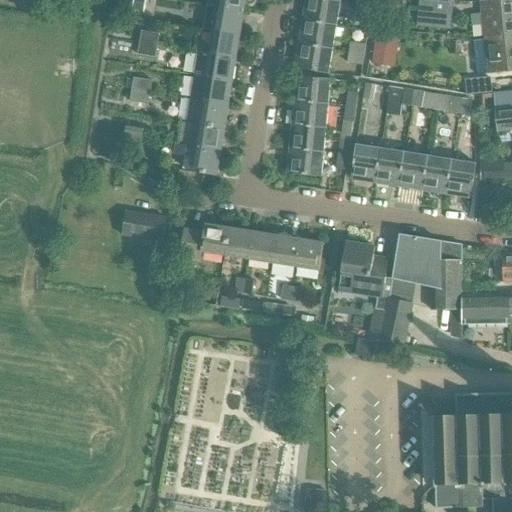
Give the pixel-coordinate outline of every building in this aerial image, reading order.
[(133,0),(132,10),(143,12),(145,0),(133,0)] [(208,0),(207,8),(244,14),(246,0),(208,0)] [(335,0),(305,0),(302,21),(338,27),(342,1),(335,0)] [(356,0),(354,17),(370,19),(373,0),(356,0)] [(418,0),(416,28),(451,32),(453,0),(418,0)] [(481,14),(471,15),(472,27),(482,26),(484,39),(511,36),(511,7),(511,0),(480,4),(481,14)] [(207,8),(203,31),(214,33),(240,37),(244,14),(207,8)] [(302,21),(298,43),(334,48),(338,27),(302,21)] [(140,43),(140,44),(158,47),(160,35),(142,32),(141,37),(140,43)] [(200,45),(199,54),(236,60),(240,37),(214,33),(211,47),(200,45)] [(377,35),(372,63),(384,65),(389,37),(377,35)] [(511,36),(484,39),(473,40),(477,74),(511,70),(511,36)] [(298,43),(294,68),(330,74),(334,48),(298,43)] [(140,44),(138,57),(156,60),(158,47),(140,44)] [(350,44),(347,64),(363,66),(366,46),(350,44)] [(199,54),(195,77),(232,83),(236,60),(199,54)] [(195,77),(191,100),(229,106),(232,83),(195,77)] [(489,78),(463,80),(465,93),(465,97),(477,96),(491,94),(489,78)] [(294,104),(329,106),(331,81),(297,79),(294,104)] [(134,81),(132,90),(150,93),(152,82),(134,80),(134,81)] [(372,102),(375,86),(365,85),(362,101),(372,102)] [(348,89),(345,107),(356,108),(359,91),(348,89)] [(390,89),(386,115),(400,117),(402,107),(405,91),(390,89)] [(132,90),(130,104),(148,107),(150,93),(132,90)] [(405,91),(402,107),(412,108),(415,93),(405,91)] [(511,92),(493,95),(497,132),(511,130),(511,92)] [(415,93),(412,108),(436,112),(439,96),(415,93)] [(439,96),(436,112),(460,116),(463,100),(439,96)] [(191,100),(187,123),(225,129),(229,106),(191,100)] [(463,100),(460,116),(469,117),(472,102),(463,100)] [(327,131),(329,106),(294,104),(292,128),(327,131)] [(345,107),(343,123),(354,124),(356,108),(345,107)] [(182,122),(178,146),(221,153),(225,129),(187,123),(182,122)] [(140,140),(142,127),(124,125),(122,137),(140,140)] [(325,154),(327,131),(292,128),(290,151),(325,154)] [(341,140),(339,155),(349,156),(351,142),(341,140)] [(177,146),(175,157),(193,160),(190,173),(180,171),(178,183),(201,186),(203,175),(217,177),(221,153),(178,146),(177,146)] [(357,147),(352,180),(373,183),(379,151),(357,147)] [(323,177),(325,154),(290,151),(288,174),(323,177)] [(379,151),(373,183),(399,187),(405,155),(379,151)] [(339,155),(335,176),(345,178),(349,156),(339,155)] [(405,155),(399,187),(422,191),(428,158),(405,155)] [(428,158),(422,191),(447,194),(452,162),(428,158)] [(452,162),(447,194),(470,198),(475,165),(452,162)] [(503,162),(479,162),(479,183),(503,183),(503,162)] [(156,187),(161,179),(149,171),(144,178),(156,187)] [(126,213),(122,238),(162,244),(166,220),(126,213)] [(224,257),(228,230),(204,227),(203,233),(184,230),(180,257),(200,261),(201,253),(224,257)] [(248,261),(252,234),(228,230),(224,257),(248,261)] [(271,264),(276,237),(252,234),(248,261),(271,264)] [(400,236),(394,279),(415,285),(431,289),(431,310),(462,310),(461,295),(461,246),(400,236)] [(295,268),(299,241),(276,237),(271,264),(295,268)] [(299,241),(295,268),(319,272),(323,245),(299,241)] [(345,243),(338,289),(364,293),(364,295),(377,297),(375,309),(384,311),(379,342),(405,346),(412,303),(415,285),(394,279),(385,278),(387,265),(372,263),(374,248),(345,243)] [(243,294),(245,280),(236,279),(234,293),(243,294)] [(245,280),(243,294),(251,295),(253,282),(245,280)] [(283,286),(281,300),(289,301),(292,288),(283,286)] [(292,288),(289,301),(298,303),(300,289),(292,288)] [(511,294),(461,295),(462,310),(462,324),(511,324),(511,294)] [(222,297),(220,308),(239,311),(239,309),(241,301),(241,300),(222,297)] [(243,301),(241,310),(263,313),(264,305),(243,301)] [(264,313),(264,314),(276,316),(278,306),(265,304),(265,305),(264,313)] [(278,306),(276,316),(291,318),(293,309),(293,308),(278,306)] [(301,317),(300,325),(312,327),(313,318),(301,317)] [(372,357),(374,343),(359,339),(356,354),(372,357)] [(456,415),(434,416),(436,508),(483,508),(483,500),(489,500),(489,511),(511,511),(511,393),(455,396),(456,415)] [(306,490),(304,511),(324,511),(327,492),(306,490)]
